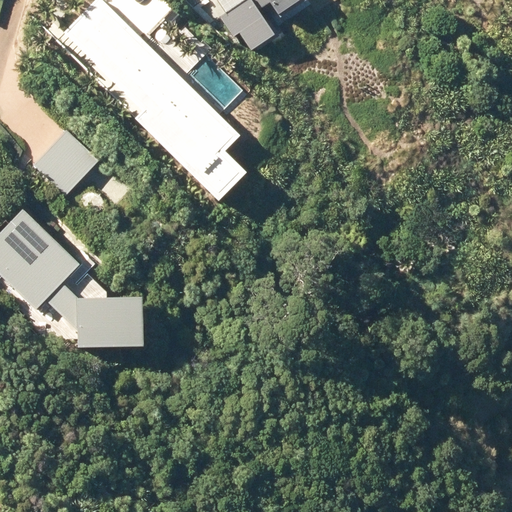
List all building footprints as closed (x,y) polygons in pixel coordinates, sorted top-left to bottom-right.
[(97,0),(66,32),(218,203),(246,175),(225,151),(240,138),(142,38),(169,11),(158,0),(97,0)] [(309,0),(209,0),(241,55),(316,12),(309,0)] [(36,85),(22,95),(33,110),(47,100),(36,85)] [(57,141),(29,169),(57,196),(84,168),(57,141)] [(53,285),(74,264),(16,209),(0,225),(0,281),(29,309),(39,300),(66,326),(70,326),(70,347),(134,346),(134,299),(69,298),(69,300),(53,285)]
